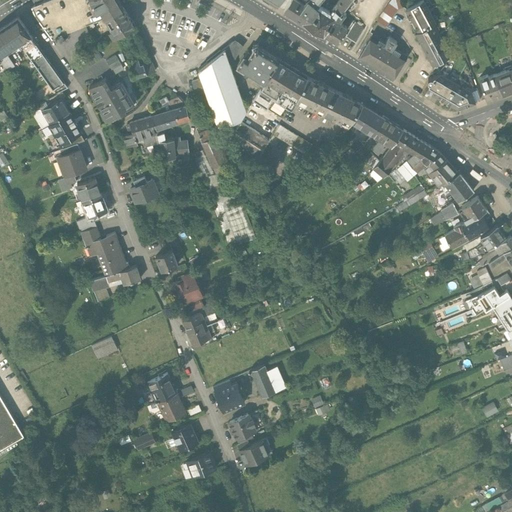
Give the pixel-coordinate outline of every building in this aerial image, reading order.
[(63,39),(62,36),(86,26),(93,23),(105,17),(100,9),(96,11),(93,5),(94,2),(90,3),(89,0),(50,0),(31,8),(34,17),(51,40),(57,38),(59,42),(64,40),(64,39),(63,39)] [(89,0),(90,3),(94,2),(93,5),(96,11),(100,9),(105,17),(122,7),(118,0),(89,0)] [(332,15),(317,5),(321,0),(290,0),(284,10),(323,34),(337,13),(333,11),(332,15)] [(339,0),(333,7),(335,9),(333,11),(337,13),(339,14),(343,10),(350,0),(339,0)] [(401,0),(389,0),(376,19),(385,25),(398,8),(403,6),(401,0)] [(434,22),(436,21),(424,0),(420,0),(406,8),(417,30),(434,22)] [(134,25),(122,7),(105,17),(112,29),(109,30),(113,38),(134,25)] [(345,12),(343,10),(339,14),(337,13),(323,34),(337,42),(347,26),(338,21),(345,12)] [(0,28),(0,58),(7,70),(21,60),(14,49),(15,49),(12,44),(16,41),(20,47),(22,46),(33,38),(17,17),(0,28)] [(345,35),(355,42),(364,28),(355,21),(345,35)] [(417,30),(415,31),(432,64),(450,54),(434,22),(417,30)] [(94,27),(93,23),(86,26),(88,33),(94,27)] [(374,30),(359,55),(393,76),(408,51),(395,43),(397,40),(389,35),(387,38),(374,30)] [(44,54),(33,38),(22,46),(56,93),(62,90),(67,87),(47,58),(44,54)] [(206,91),(221,136),(225,142),(225,141),(246,110),(229,63),(241,48),(232,42),(198,69),(201,78),(206,91)] [(257,77),(263,81),(278,58),(259,46),(258,43),(253,44),(253,47),(251,51),(247,49),(244,55),(243,55),(237,65),(251,74),(257,78),(257,77)] [(82,56),(87,66),(101,58),(96,48),(82,56)] [(106,59),(114,73),(124,67),(115,53),(106,59)] [(252,167),(263,151),(279,124),(295,98),(306,75),(278,58),(263,81),(246,110),(225,141),(238,158),(252,167)] [(129,69),(132,79),(146,74),(143,65),(140,66),(138,61),(129,64),(130,69),(129,69)] [(151,62),(143,65),(146,74),(155,72),(151,62)] [(502,93),(511,89),(511,64),(504,67),(505,70),(495,74),(502,93)] [(447,102),(459,109),(460,107),(467,104),(470,103),(475,101),(474,100),(471,91),(470,90),(439,72),(433,74),(432,77),(430,76),(428,77),(427,79),(427,81),(429,82),(425,88),(430,91),(439,96),(447,102)] [(487,99),(502,93),(495,74),(488,76),(487,74),(479,77),(487,99)] [(357,112),(363,103),(306,75),(295,98),(311,106),(311,107),(336,119),(336,118),(348,124),(356,111),(357,112)] [(107,119),(108,120),(125,109),(124,108),(134,102),(126,88),(127,87),(122,78),(119,79),(121,81),(111,86),(105,77),(88,87),(102,110),(101,111),(101,112),(105,119),(106,119),(107,119)] [(197,94),(206,91),(201,78),(192,81),(197,94)] [(471,91),(474,100),(480,98),(476,88),(470,90),(471,91)] [(50,123),(41,108),(61,97),(61,98),(65,96),(62,90),(56,93),(29,109),(41,128),(49,124),(50,123)] [(70,111),(61,98),(61,97),(41,108),(50,123),(70,111)] [(161,128),(178,122),(190,119),(186,106),(178,97),(168,101),(161,106),(150,112),(151,116),(155,130),(161,128)] [(166,97),(159,101),(161,106),(168,101),(166,97)] [(355,123),(371,133),(383,115),(363,103),(357,112),(356,111),(348,124),(348,125),(352,127),(355,123)] [(70,111),(50,123),(49,124),(60,143),(79,132),(81,131),(70,111)] [(371,133),(380,139),(371,149),(377,154),(387,143),(390,145),(395,140),(403,128),(393,122),(383,115),(371,133)] [(127,147),(137,144),(144,144),(142,137),(155,132),(155,130),(151,116),(129,123),(129,124),(126,126),(128,134),(123,136),(127,147)] [(312,145),(279,124),(263,151),(268,154),(274,144),(276,145),(280,139),(305,154),(312,145)] [(403,128),(395,140),(405,147),(408,149),(409,148),(413,151),(406,156),(417,170),(424,164),(426,162),(419,154),(430,145),(414,136),(403,128)] [(206,150),(216,173),(219,179),(230,174),(210,130),(199,135),(206,150)] [(84,140),(79,132),(60,143),(63,148),(77,143),(84,140)] [(145,148),(158,144),(156,135),(155,132),(142,137),(144,144),(145,148)] [(115,144),(121,139),(116,133),(110,137),(115,144)] [(180,142),(180,139),(165,141),(163,133),(162,133),(156,135),(158,144),(160,143),(163,160),(175,158),(175,157),(189,155),(187,142),(180,142)] [(363,145),(358,139),(350,147),(355,152),(363,145)] [(384,176),(405,147),(395,140),(390,145),(383,156),(382,155),(373,167),(384,176)] [(125,147),(123,142),(112,146),(114,152),(125,147)] [(59,150),(62,155),(79,149),(77,143),(63,148),(59,150)] [(424,164),(439,184),(457,171),(439,151),(437,151),(430,145),(419,154),(426,162),(424,164)] [(417,170),(406,156),(413,151),(409,148),(408,149),(395,165),(406,179),(417,170)] [(62,155),(58,156),(65,175),(86,167),(79,149),(62,155)] [(194,155),(200,180),(216,173),(206,150),(194,155)] [(0,164),(0,166),(8,161),(2,151),(0,152),(0,164)] [(459,171),(457,171),(439,184),(442,186),(445,194),(449,201),(456,197),(458,199),(473,189),(459,171)] [(211,199),(213,206),(220,203),(250,189),(244,179),(241,180),(240,177),(233,180),(230,174),(219,179),(216,173),(200,180),(206,200),(211,199)] [(73,174),(57,180),(62,191),(72,187),(70,183),(75,181),(73,174)] [(77,185),(83,201),(100,195),(96,184),(96,183),(94,178),(77,185)] [(158,194),(152,180),(130,189),(136,203),(158,194)] [(427,194),(424,189),(395,206),(399,211),(427,194)] [(104,206),(100,195),(83,201),(89,217),(106,211),(105,206),(104,206)] [(465,217),(467,220),(486,208),(477,195),(462,205),(468,215),(465,217)] [(255,239),(241,199),(221,206),(220,203),(213,206),(227,249),(255,239)] [(453,203),(441,211),(445,218),(446,220),(459,213),(453,203)] [(433,224),(445,218),(441,211),(430,218),(433,224)] [(460,223),(460,224),(468,238),(488,226),(481,212),(467,220),(460,223)] [(371,228),(368,223),(355,230),(358,236),(371,228)] [(452,246),(468,238),(460,224),(453,227),(454,229),(445,234),(452,246)] [(485,242),(481,244),(477,247),(481,252),(505,236),(496,224),(480,235),(485,242)] [(80,232),(83,238),(98,232),(96,227),(80,232)] [(100,238),(98,232),(83,238),(89,254),(96,252),(105,276),(129,268),(127,262),(126,262),(115,233),(100,238)] [(479,260),(481,264),(488,260),(511,244),(511,237),(510,235),(506,237),(505,236),(481,252),(484,257),(479,260)] [(469,257),(481,252),(477,247),(481,244),(480,242),(467,250),(467,252),(469,257)] [(434,256),(426,244),(421,246),(429,259),(434,256)] [(506,256),(511,264),(511,244),(488,260),(492,266),(506,256)] [(155,257),(161,272),(178,265),(172,251),(155,257)] [(179,267),(181,272),(194,267),(193,266),(200,263),(198,258),(192,261),(192,262),(179,267)] [(394,268),(391,262),(384,266),(387,272),(394,268)] [(129,268),(105,276),(89,281),(92,290),(105,286),(122,281),(123,285),(140,279),(136,266),(129,268)] [(491,279),(485,266),(476,270),(482,284),(491,279)] [(496,278),(500,284),(511,279),(506,272),(496,278)] [(184,280),(172,286),(179,305),(188,301),(198,297),(193,283),(195,282),(191,274),(183,278),(184,280)] [(499,293),(494,285),(476,296),(466,300),(476,315),(492,305),(510,294),(506,289),(499,293)] [(109,298),(105,286),(92,290),(97,303),(109,298)] [(511,297),(510,294),(492,305),(507,328),(508,330),(511,327),(511,297)] [(203,306),(198,297),(188,301),(191,311),(198,308),(203,306)] [(210,303),(203,306),(198,308),(201,314),(203,318),(215,314),(210,303)] [(183,321),(188,333),(206,326),(218,321),(215,314),(203,318),(201,314),(183,321)] [(211,338),(206,326),(188,333),(193,346),(204,341),(211,338)] [(509,339),(511,338),(511,327),(508,330),(507,328),(503,330),(509,339)] [(91,345),(97,358),(117,349),(111,336),(91,345)] [(467,352),(462,339),(451,344),(455,355),(461,353),(461,354),(467,352)] [(205,346),(204,341),(193,346),(195,351),(205,346)] [(504,370),(511,366),(511,353),(506,356),(499,359),(504,370)] [(251,371),(262,397),(285,387),(277,367),(266,371),(264,365),(251,371)] [(28,381),(22,370),(17,373),(23,384),(28,381)] [(433,377),(430,370),(422,374),(425,381),(433,377)] [(155,402),(157,401),(176,393),(172,384),(172,385),(166,373),(147,382),(155,402)] [(229,380),(213,387),(215,393),(214,393),(222,412),(245,403),(236,383),(232,385),(229,380)] [(0,447),(24,434),(0,393),(0,447)] [(176,393),(157,401),(166,421),(185,412),(176,393)] [(324,405),(320,396),(311,400),(314,409),(324,405)] [(497,411),(493,403),(482,408),(487,417),(497,411)] [(201,411),(198,405),(188,410),(190,416),(201,411)] [(248,415),(229,423),(231,428),(230,429),(232,434),(234,433),(236,438),(237,438),(250,433),(255,430),(253,425),(254,424),(252,419),(250,420),(248,415)] [(199,442),(190,423),(171,432),(179,451),(199,442)] [(155,442),(151,431),(133,439),(137,450),(155,442)] [(237,438),(239,444),(247,440),(252,438),(250,433),(237,438)] [(130,440),(128,435),(119,439),(121,444),(130,440)] [(272,454),(265,439),(250,446),(239,450),(246,465),(272,454)] [(250,446),(247,440),(239,444),(237,445),(239,450),(250,446)] [(209,452),(187,461),(193,477),(215,468),(209,452)] [(110,496),(107,489),(101,492),(104,499),(110,496)] [(511,498),(498,506),(500,511),(510,511),(511,511),(511,498)]
